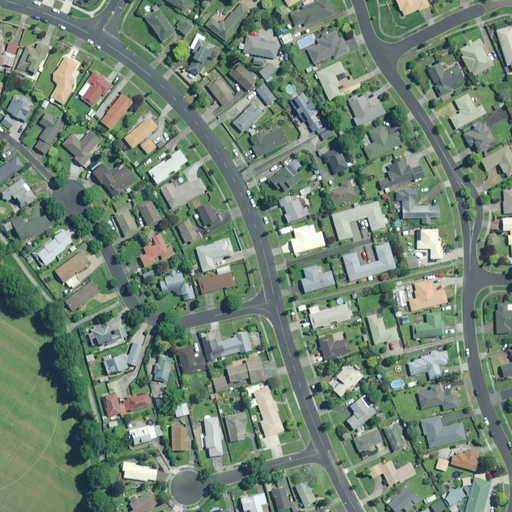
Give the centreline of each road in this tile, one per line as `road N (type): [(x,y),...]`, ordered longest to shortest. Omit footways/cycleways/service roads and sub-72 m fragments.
road 1 (tertiary): [(101,38),(147,72),(216,151),(241,193),(267,268)]
road 2 (residential): [(274,299),(179,321),(151,315),(130,297),(106,243),(70,193)]
road 3 (residential): [(511,465),(474,371),(469,279)]
road 4 (tertiary): [(274,299),(326,451)]
road 5 (residential): [(326,451),(187,487)]
road 6 (residential): [(380,56),(468,12),(511,0)]
road 7 (residential): [(453,171),(380,56)]
